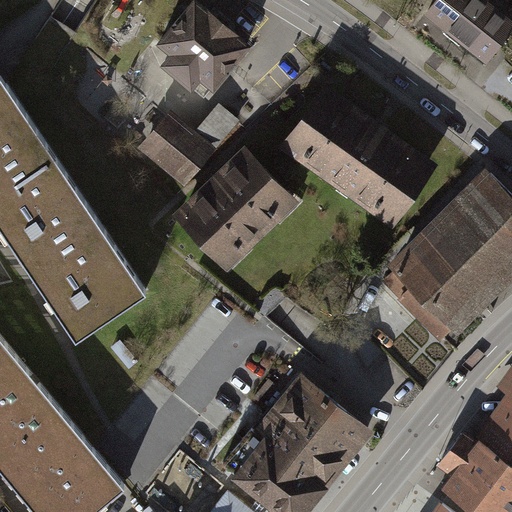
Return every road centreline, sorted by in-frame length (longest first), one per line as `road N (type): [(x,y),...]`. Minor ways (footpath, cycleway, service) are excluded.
road 1 (tertiary): [(511,159),(299,0)]
road 2 (secondary): [(511,332),(359,511)]
